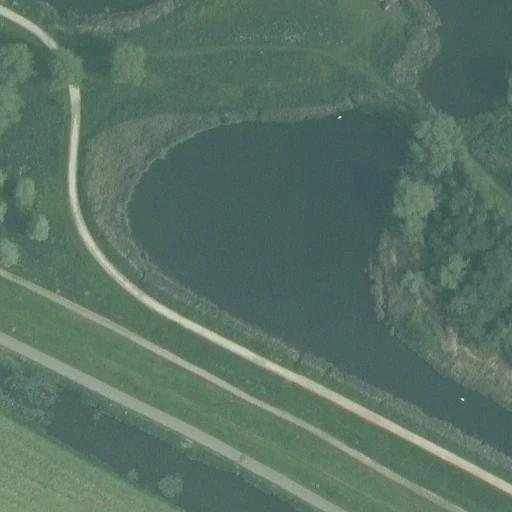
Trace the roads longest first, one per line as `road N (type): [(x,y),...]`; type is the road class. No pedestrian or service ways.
road 1 (unknown): [(457,511),(0,274)]
road 2 (track): [(76,110),(218,52),(271,42),(334,51),(511,196)]
